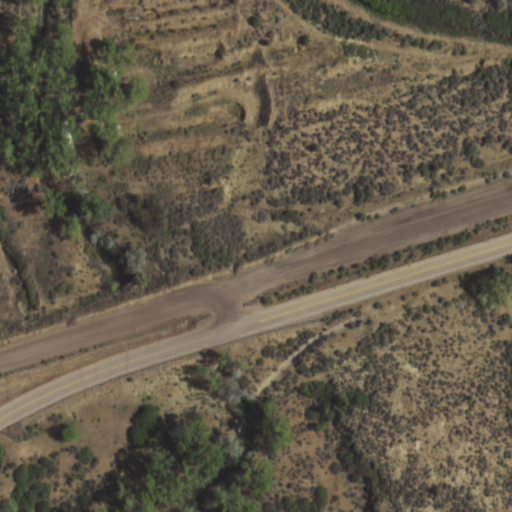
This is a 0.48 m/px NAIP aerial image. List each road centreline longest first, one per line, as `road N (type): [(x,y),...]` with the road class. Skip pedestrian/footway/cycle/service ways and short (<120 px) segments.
road 1 (tertiary): [(0,415),(67,382),(511,241)]
road 2 (residential): [(220,292),(511,200)]
road 3 (tertiary): [(0,361),(220,292),(231,328)]
